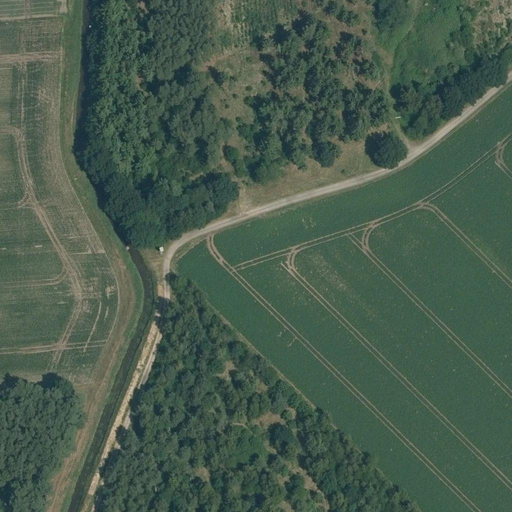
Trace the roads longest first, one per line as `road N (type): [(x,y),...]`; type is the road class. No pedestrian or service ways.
road 1 (track): [(92,511),(156,350),(174,241),(401,162),(511,75)]
road 2 (track): [(427,145),(401,137),(387,84),(413,0)]
